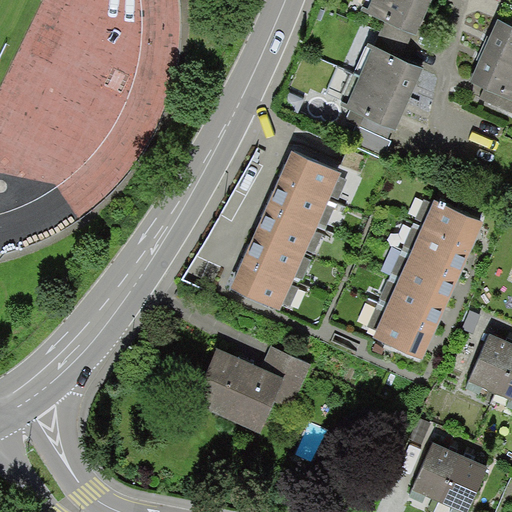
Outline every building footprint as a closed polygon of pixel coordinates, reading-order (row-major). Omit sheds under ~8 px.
[(366,0),(361,11),(416,36),(424,18),(432,0),(366,0)] [(511,26),(497,20),(489,38),(481,57),(470,81),(511,99),(511,26)] [(423,68),(366,44),(339,104),(395,129),(400,116),(414,87),(423,68)] [(337,175),(292,155),(285,170),(272,197),(266,210),(248,252),(235,275),(230,287),(277,308),(337,175)] [(484,222),(426,198),(365,333),(422,359),(430,341),(443,313),(455,286),(467,260),(478,235),(484,222)] [(511,343),(489,334),(469,382),(511,399),(511,343)] [(285,377),(214,348),(190,406),(262,435),(285,377)] [(451,450),(432,442),(412,491),(461,511),(468,511),(488,466),(467,457),(451,450)]
